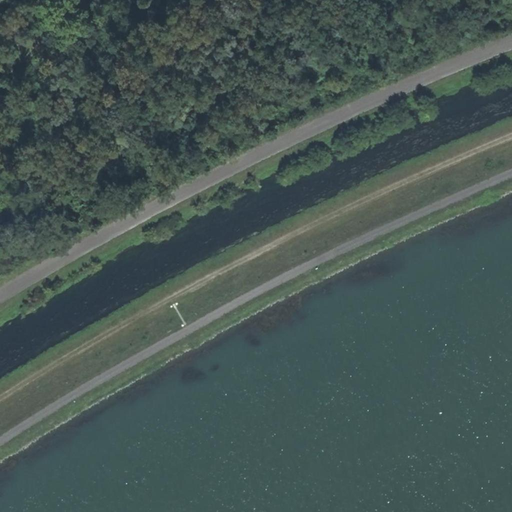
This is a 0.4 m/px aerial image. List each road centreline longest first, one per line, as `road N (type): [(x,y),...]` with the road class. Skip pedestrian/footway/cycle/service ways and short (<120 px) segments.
road 1 (track): [(511,174),(280,279),(0,440)]
road 2 (track): [(511,135),(378,192),(0,399)]
